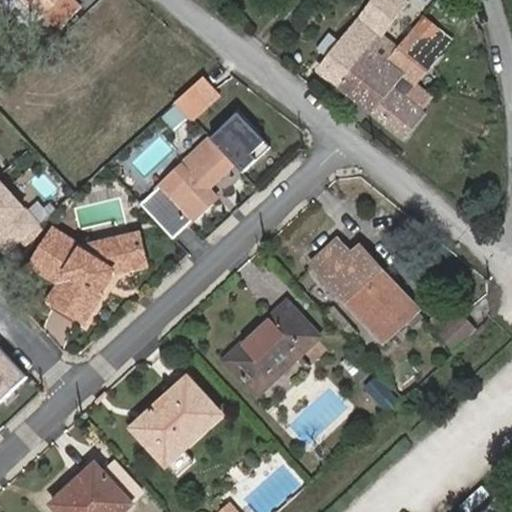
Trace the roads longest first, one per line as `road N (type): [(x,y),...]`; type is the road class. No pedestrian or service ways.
road 1 (residential): [(74,394),(344,141)]
road 2 (residential): [(171,0),(344,141)]
road 3 (residential): [(344,141),(511,265)]
road 4 (unknown): [(511,382),(368,502)]
